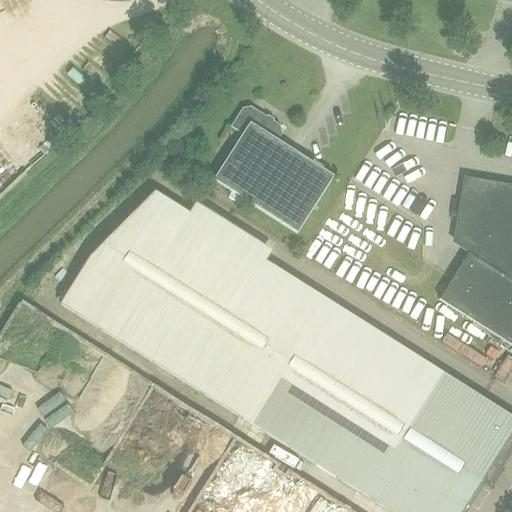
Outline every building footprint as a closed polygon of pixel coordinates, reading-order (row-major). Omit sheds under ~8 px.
[(278,140),(282,134),(280,125),(251,106),(242,108),(231,127),(242,134),(213,180),(298,234),(334,176),(278,140)] [(391,114),(391,133),(409,133),(410,115),(391,114)] [(367,175),(363,183),(393,196),(396,187),(367,175)] [(511,189),(467,182),(456,243),(470,245),(469,253),(439,300),(511,345),(511,189)] [(511,434),(511,416),(443,372),(265,262),(270,253),(194,206),(187,216),(153,195),(88,259),(59,306),(238,418),(231,429),(258,446),(267,433),(290,448),(391,511),(462,511),(483,479),(489,483),(511,446),(511,435),(511,434)] [(304,250),(327,262),(335,249),(311,236),(304,250)] [(402,305),(417,321),(430,309),(415,293),(402,305)] [(80,481),(72,488),(89,508),(97,501),(80,481)] [(90,511),(79,499),(72,506),(76,511),(90,511)]
